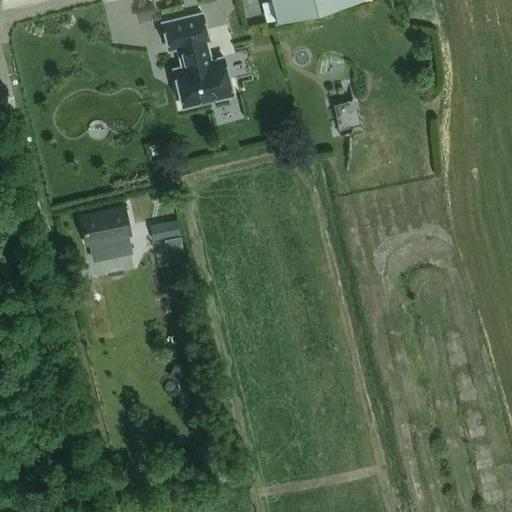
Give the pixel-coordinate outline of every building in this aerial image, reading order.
[(268,0),(261,2),(266,21),(339,0),(268,0)] [(202,12),(162,22),(169,49),(177,47),(182,66),(174,68),(183,106),(233,94),(223,56),(206,60),(201,41),(208,39),(202,12)] [(346,131),(370,126),(363,94),(339,100),(346,131)] [(166,191),(155,189),(153,201),(164,202),(166,191)] [(129,233),(124,208),(123,206),(81,216),(86,238),(92,237),(93,241),(126,234),(129,233)] [(154,235),(181,229),(178,217),(151,223),(154,235)] [(93,241),(89,242),(94,260),(130,251),(126,234),(93,241)] [(168,344),(176,342),(174,335),(166,337),(168,344)] [(193,366),(179,359),(172,372),(186,379),(193,366)]
